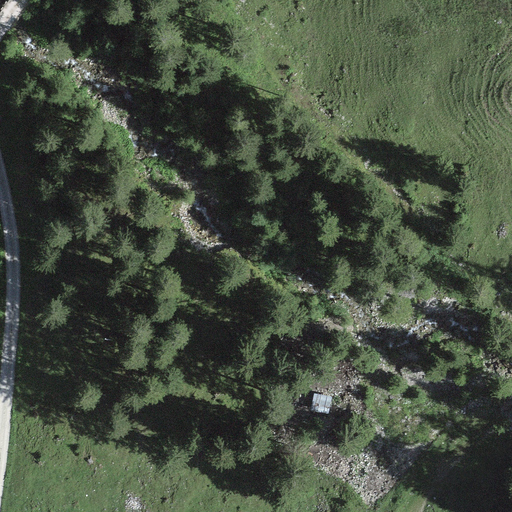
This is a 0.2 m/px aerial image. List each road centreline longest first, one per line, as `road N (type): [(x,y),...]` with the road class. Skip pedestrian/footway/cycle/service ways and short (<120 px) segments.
road 1 (track): [(0,197),(7,333),(0,425)]
road 2 (track): [(511,389),(486,428),(423,488),(414,511)]
